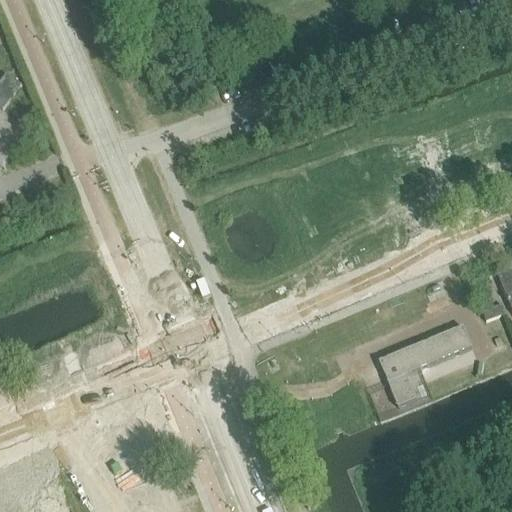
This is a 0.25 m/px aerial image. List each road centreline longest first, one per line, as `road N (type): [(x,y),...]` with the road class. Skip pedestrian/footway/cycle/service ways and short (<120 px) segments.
road 1 (unclassified): [(511,14),(110,155)]
road 2 (unclassified): [(237,342),(511,226)]
road 3 (unclassified): [(237,342),(0,439)]
